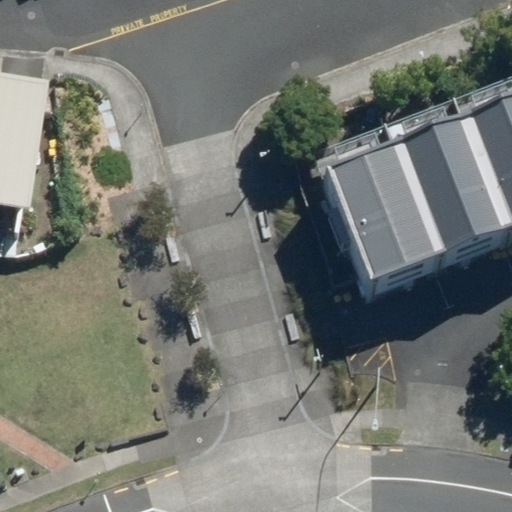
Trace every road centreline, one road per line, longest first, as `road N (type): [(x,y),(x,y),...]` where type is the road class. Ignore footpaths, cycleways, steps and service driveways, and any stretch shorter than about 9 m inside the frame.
road 1 (residential): [(185,86),(289,511)]
road 2 (residential): [(511,311),(475,361),(450,511)]
road 3 (residential): [(185,86),(117,24),(0,9)]
